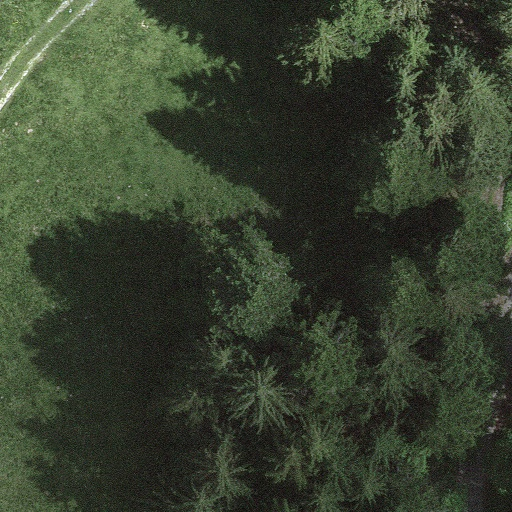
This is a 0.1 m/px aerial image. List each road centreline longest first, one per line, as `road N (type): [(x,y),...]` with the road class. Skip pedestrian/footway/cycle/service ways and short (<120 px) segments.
road 1 (unclassified): [(468,511),(467,473),(511,311)]
road 2 (track): [(511,134),(502,79),(452,0)]
road 3 (track): [(84,0),(0,91)]
